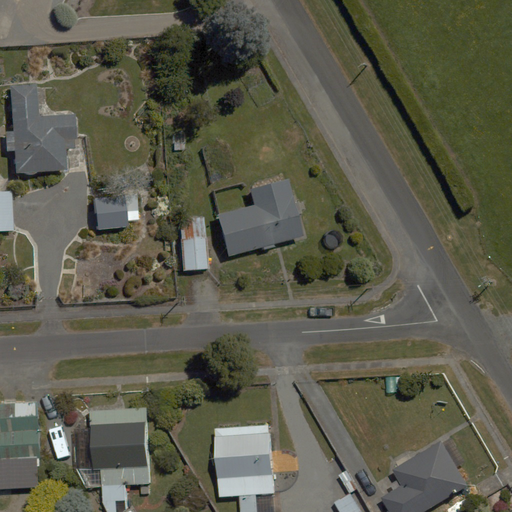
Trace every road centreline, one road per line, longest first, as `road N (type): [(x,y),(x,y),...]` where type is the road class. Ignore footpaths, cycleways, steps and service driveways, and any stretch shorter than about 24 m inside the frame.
road 1 (residential): [(0,349),(463,323)]
road 2 (residential): [(277,0),(463,323)]
